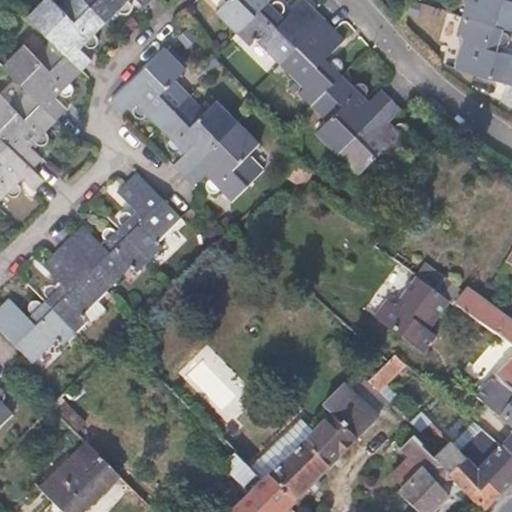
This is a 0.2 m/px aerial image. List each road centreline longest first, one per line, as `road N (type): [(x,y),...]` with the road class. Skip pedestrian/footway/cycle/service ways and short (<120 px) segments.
road 1 (residential): [(0,278),(125,153),(96,121),(102,85),(168,17)]
road 2 (residential): [(511,143),(442,96),(356,0)]
